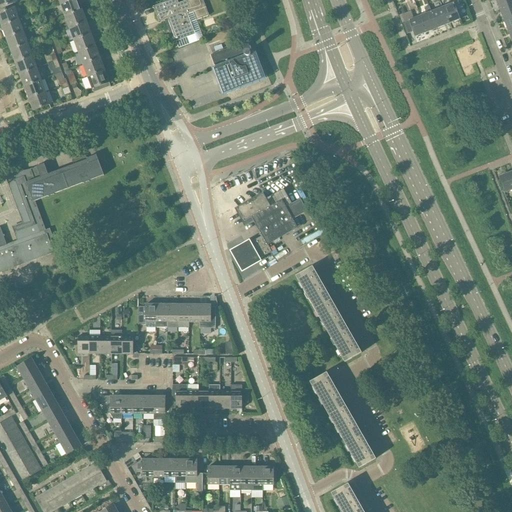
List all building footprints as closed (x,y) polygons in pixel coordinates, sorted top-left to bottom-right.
[(0,0),(0,8),(16,3),(15,0),(0,0)] [(65,16),(82,10),(78,0),(73,0),(61,4),(65,16)] [(177,0),(171,0),(166,2),(153,7),(159,22),(168,19),(175,39),(194,32),(188,15),(194,13),(197,21),(209,16),(202,0),(189,0),(179,4),(177,0)] [(443,0),(441,1),(443,7),(449,24),(461,20),(454,3),(453,3),(451,0),(443,0)] [(511,5),(511,0),(496,0),(500,10),(511,5)] [(511,5),(500,10),(505,22),(511,18),(511,5)] [(438,28),(432,12),(430,6),(424,8),(426,14),(421,16),(427,33),(438,28)] [(449,24),(443,7),(432,12),(438,28),(449,24)] [(0,13),(0,21),(2,26),(19,20),(14,8),(0,13)] [(87,22),(82,10),(65,16),(70,28),(87,22)] [(242,15),(237,17),(239,25),(245,22),(242,15)] [(415,37),(427,33),(421,16),(403,23),(408,34),(413,32),(415,37)] [(2,26),(6,38),(23,32),(19,20),(2,26)] [(74,41),(91,34),(87,22),(70,28),(74,41)] [(243,28),(227,34),(230,40),(245,34),(243,28)] [(6,38),(11,50),(28,44),(23,32),(6,38)] [(74,41),(79,53),(96,47),(91,34),(74,41)] [(261,76),(248,42),(211,56),(219,78),(221,78),(226,90),(261,76)] [(32,56),(28,44),(11,50),(16,63),(32,56)] [(83,65),(100,59),(96,47),(79,53),(83,65)] [(16,63),(20,75),(37,68),(32,56),(16,63)] [(83,65),(88,77),(105,71),(100,59),(83,65)] [(41,81),(37,68),(20,75),(25,87),(41,81)] [(111,87),(105,71),(88,77),(94,93),(111,87)] [(73,74),(67,76),(71,84),(76,82),(73,74)] [(25,87),(29,99),(46,93),(41,81),(25,87)] [(64,96),(71,94),(69,87),(62,90),(64,96)] [(51,105),(46,93),(29,99),(34,111),(51,105)] [(41,178),(35,180),(31,170),(33,169),(30,170),(28,170),(26,171),(24,171),(22,171),(20,171),(18,171),(16,171),(15,171),(13,171),(11,171),(9,172),(7,172),(6,172),(3,173),(3,174),(4,174),(24,225),(16,228),(17,232),(14,233),(17,241),(44,231),(34,203),(35,202),(49,197),(49,198),(55,195),(54,195),(84,184),(90,182),(105,176),(97,155),(87,159),(86,156),(75,160),(76,165),(48,175),(44,165),(37,167),(41,178)] [(511,189),(511,172),(500,177),(506,192),(511,189)] [(238,209),(241,216),(247,225),(254,221),(263,237),(250,244),(259,260),(272,253),(268,246),(298,229),(293,219),(307,212),(300,200),(292,205),(284,190),(267,200),(264,194),(238,209)] [(17,241),(7,245),(0,227),(0,273),(54,253),(46,230),(44,231),(17,241)] [(259,260),(250,244),(248,240),(229,251),(241,271),(259,260)] [(345,363),(362,353),(313,267),(296,276),(345,363)] [(157,305),(146,305),(146,307),(138,307),(138,325),(146,325),(146,327),(157,327),(157,305)] [(157,327),(168,327),(168,305),(157,305),(157,327)] [(179,305),(168,305),(168,327),(178,328),(179,305)] [(189,328),(189,323),(189,305),(179,305),(178,328),(189,328)] [(189,323),(200,323),(200,305),(189,305),(189,323)] [(211,305),(200,305),(200,323),(200,328),(216,328),(216,307),(211,307),(211,305)] [(111,337),(111,354),(122,355),(122,337),(122,333),(111,333),(111,337)] [(90,354),(90,337),(79,337),(78,354),(90,354)] [(90,337),(90,354),(101,354),(101,337),(90,337)] [(101,337),(101,354),(111,354),(111,337),(101,337)] [(134,337),(122,337),(122,355),(133,355),(134,337)] [(188,369),(188,358),(173,358),(173,365),(185,365),(185,369),(188,369)] [(24,378),(38,370),(32,359),(18,367),(24,378)] [(24,378),(30,389),(44,381),(38,370),(24,378)] [(360,469),(375,460),(377,459),(327,373),(310,383),(360,469)] [(0,377),(0,378),(6,389),(10,386),(4,375),(0,377)] [(30,389),(37,400),(51,392),(44,381),(30,389)] [(171,409),(188,409),(188,385),(172,385),(172,397),(171,397),(171,409)] [(188,385),(188,409),(199,409),(199,391),(199,385),(188,385)] [(210,409),(220,409),(220,391),(220,385),(210,385),(210,391),(210,409)] [(231,385),(231,391),(231,409),(242,409),(242,385),(231,385)] [(6,389),(10,395),(12,400),(16,397),(10,386),(6,389)] [(199,409),(210,409),(210,391),(199,391),(199,409)] [(220,409),(231,409),(231,391),(220,391),(220,409)] [(37,400),(43,411),(57,403),(51,392),(37,400)] [(122,414),(122,397),(103,396),(103,406),(107,414),(111,414),(113,420),(122,420),(122,414)] [(12,400),(18,410),(23,408),(16,397),(12,400)] [(133,397),(122,397),(122,414),(133,414),(133,397)] [(144,397),(133,397),(133,414),(144,414),(144,397)] [(144,397),(144,414),(154,414),(154,397),(144,397)] [(171,414),(171,409),(171,397),(154,397),(154,414),(154,420),(166,420),(166,414),(171,414)] [(43,411),(49,421),(63,413),(57,403),(43,411)] [(23,408),(18,410),(24,421),(29,419),(23,408)] [(14,409),(3,416),(6,420),(12,416),(16,414),(14,409)] [(49,421),(55,432),(69,424),(63,413),(49,421)] [(0,423),(4,429),(15,422),(12,416),(6,420),(0,423)] [(428,447),(414,421),(399,429),(413,455),(428,447)] [(4,429),(7,434),(18,427),(15,422),(4,429)] [(20,424),(26,435),(30,432),(24,422),(20,424)] [(55,432),(61,443),(75,435),(69,424),(55,432)] [(7,434),(10,439),(21,433),(18,427),(7,434)] [(30,432),(26,435),(32,446),(36,443),(30,432)] [(10,439),(12,444),(24,438),(21,433),(10,439)] [(82,446),(75,435),(61,443),(68,454),(82,446)] [(12,444),(15,449),(27,443),(24,438),(12,444)] [(15,449),(18,455),(30,448),(27,443),(15,449)] [(32,446),(38,456),(42,454),(36,443),(32,446)] [(18,455),(21,460),(33,453),(30,448),(18,455)] [(21,460),(24,465),(36,458),(33,453),(21,460)] [(42,454),(38,456),(44,467),(49,465),(42,454)] [(24,465),(27,470),(39,464),(36,458),(24,465)] [(143,477),(154,477),(154,460),(143,460),(143,477)] [(165,460),(154,460),(154,477),(165,477),(165,460)] [(175,460),(165,460),(165,477),(175,477),(175,460)] [(175,483),(186,484),(186,460),(175,460),(175,477),(175,483)] [(198,460),(186,460),(186,484),(198,484),(198,492),(204,492),(204,475),(198,475),(198,460)] [(84,470),(95,489),(107,481),(97,463),(84,470)] [(7,464),(3,467),(9,477),(14,475),(7,464)] [(39,464),(27,470),(31,476),(42,470),(39,464)] [(208,485),(220,485),(220,467),(208,467),(208,485)] [(231,467),(220,467),(220,485),(231,485),(231,467)] [(231,467),(231,485),(241,485),(241,467),(231,467)] [(252,467),(241,467),(241,485),(241,491),(252,491),(252,467)] [(263,491),(263,485),(263,467),(252,467),(252,491),(263,491)] [(274,467),(263,467),(263,485),(274,485),(274,467)] [(84,470),(72,477),(83,496),(95,489),(84,470)] [(20,486),(14,475),(9,477),(16,488),(20,486)] [(71,502),(83,496),(72,477),(60,484),(71,502)] [(60,484),(48,491),(58,510),(71,502),(60,484)] [(342,511),(364,511),(349,484),(332,494),(342,511)] [(20,486),(16,488),(22,499),(26,497),(20,486)] [(43,511),(54,511),(58,510),(48,491),(35,498),(43,511)] [(0,496),(0,511),(8,507),(8,506),(12,504),(6,493),(2,496),(0,496)] [(32,507),(26,497),(22,499),(28,509),(32,507)] [(285,509),(291,507),(287,497),(281,499),(285,509)]
